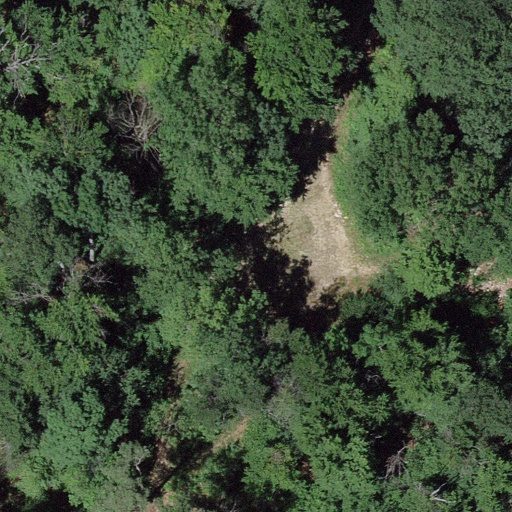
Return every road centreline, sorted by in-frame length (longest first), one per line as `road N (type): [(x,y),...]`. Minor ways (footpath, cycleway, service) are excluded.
road 1 (track): [(399,0),(380,41),(151,349),(174,511)]
road 2 (track): [(175,511),(359,312),(284,301)]
